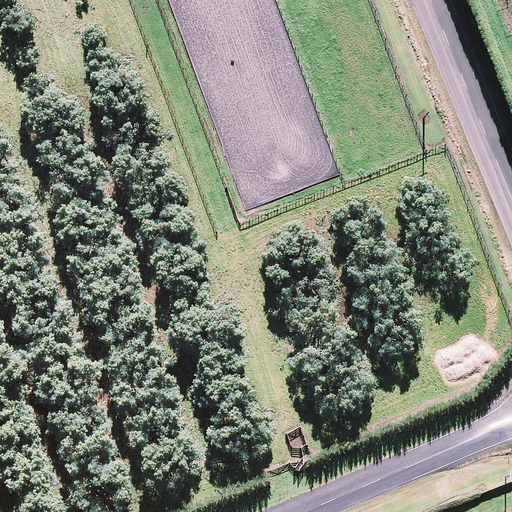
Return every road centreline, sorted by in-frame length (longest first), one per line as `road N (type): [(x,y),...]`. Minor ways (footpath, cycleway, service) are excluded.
road 1 (unclassified): [(511,422),(307,511)]
road 2 (unclassified): [(434,0),(511,191)]
